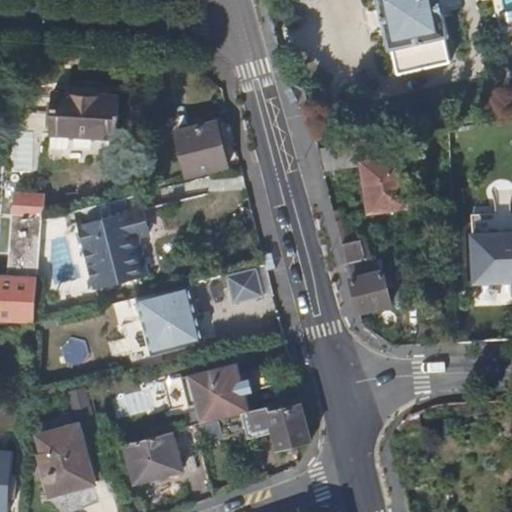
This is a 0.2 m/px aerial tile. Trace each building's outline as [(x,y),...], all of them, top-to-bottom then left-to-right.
[(377,0),(388,45),(391,45),(397,72),(450,61),(443,35),(448,33),(440,0),(377,0)] [(76,57),(55,56),(55,64),(75,65),(76,57)] [(117,96),(48,91),(46,133),(114,138),(117,96)] [(224,164),(213,121),(176,131),(187,174),(224,164)] [(36,171),(37,131),(11,131),(10,171),(36,171)] [(361,158),(357,141),(316,146),(322,167),(358,162),(366,210),(404,205),(396,154),(361,158)] [(147,229),(135,192),(71,208),(92,285),(144,271),(133,234),(147,229)] [(40,195),(14,194),(9,275),(0,274),(0,321),(30,323),(38,217),(40,195)] [(332,209),(341,243),(355,239),(349,215),(343,216),(341,207),(332,209)] [(511,279),(511,230),(472,233),(473,280),(511,279)] [(360,258),(355,239),(341,243),(357,311),(388,303),(380,269),(375,270),(372,256),(360,258)] [(256,270),(227,277),(233,303),(263,296),(256,270)] [(193,312),(186,283),(135,296),(140,318),(149,353),(203,339),(202,335),(199,326),(196,312),(193,312)] [(445,326),(420,320),(417,333),(443,339),(445,326)] [(239,410),(248,408),(243,387),(250,386),(247,374),(240,376),(235,359),(180,374),(187,401),(194,400),(200,420),(239,410)] [(86,388),(72,390),(74,415),(89,413),(86,388)] [(267,410),(272,408),(270,402),(248,408),(239,410),(246,437),(272,430),(267,410)] [(267,410),(272,430),(276,447),(307,439),(298,402),(272,408),(267,410)] [(421,445),(412,410),(403,413),(386,444),(389,454),(421,445)] [(89,470),(75,418),(38,428),(43,446),(39,447),(48,482),(89,470)] [(181,467),(171,428),(122,441),(133,480),(181,467)] [(11,449),(0,448),(0,509),(7,510),(8,496),(9,471),(11,449)] [(91,478),(89,470),(48,482),(50,491),(91,478)] [(431,509),(425,486),(398,491),(404,511),(420,510),(431,509)]
